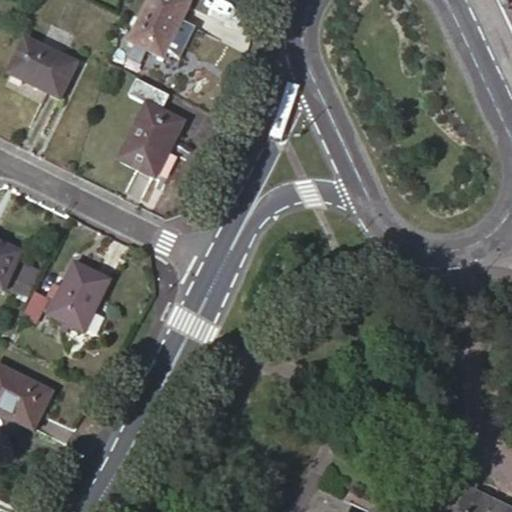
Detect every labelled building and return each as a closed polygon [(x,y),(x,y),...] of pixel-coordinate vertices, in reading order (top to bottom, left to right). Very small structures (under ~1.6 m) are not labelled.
[(152,0),(132,43),(165,59),(168,53),(182,23),(192,4),(183,0),(152,0)] [(195,29),(182,23),(168,53),(180,60),(195,29)] [(8,75),(61,101),(79,65),(26,40),(8,75)] [(120,161),(154,178),(171,144),(174,145),(185,123),(162,113),(169,98),(138,83),(130,99),(146,107),(120,161)] [(0,289),(5,292),(24,253),(6,244),(4,248),(0,246),(0,289)] [(50,316),(85,334),(112,282),(76,264),(50,316)] [(15,345),(28,352),(41,328),(27,320),(15,345)] [(0,412),(28,427),(38,405),(46,409),(53,393),(0,366),(0,412)] [(38,405),(28,427),(35,430),(46,409),(38,405)] [(461,511),(509,511),(471,493),(461,511)]
